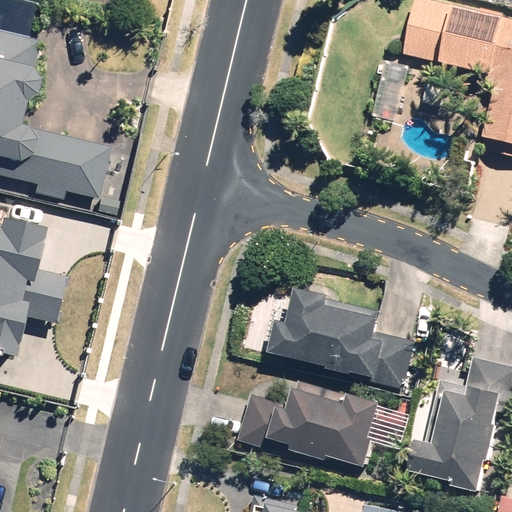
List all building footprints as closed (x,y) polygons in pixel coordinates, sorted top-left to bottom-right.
[(37,80),(30,72),(36,44),(26,42),(34,6),(0,0),(0,177),(35,185),(33,196),(64,202),(65,196),(95,202),(107,150),(15,130),(19,108),(33,98),(37,80)] [(511,23),(414,2),(401,60),(493,80),(478,151),(511,158),(511,23)] [(0,348),(16,352),(25,312),(57,319),(68,273),(35,266),(44,225),(2,216),(0,221),(0,220),(0,348)] [(266,362),(374,386),(382,346),(372,344),(376,323),(322,311),(324,301),(295,294),(288,324),(275,321),(266,362)] [(471,337),(442,331),(435,366),(465,371),(471,337)] [(425,452),(410,449),(404,478),(477,493),(494,408),(510,411),(511,400),(511,368),(472,360),(466,391),(439,385),(425,452)] [(251,397),(240,441),(365,474),(382,409),(346,399),(344,408),(321,402),(324,388),(298,381),(291,407),(251,397)] [(511,511),(511,498),(501,495),(496,511),(511,511)]
